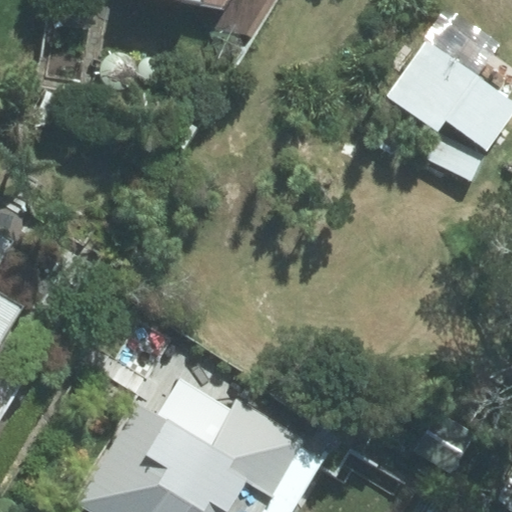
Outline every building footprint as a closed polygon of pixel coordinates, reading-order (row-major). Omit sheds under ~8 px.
[(484,81),(427,43),(416,59),(419,60),(392,100),(446,136),(484,81)] [(178,152),(191,129),(166,113),(152,138),(178,152)] [(472,187),(486,159),(440,136),(426,164),(472,187)] [(0,355),(26,314),(0,296),(0,276),(17,248),(0,237),(0,355)] [(265,511),(307,445),(240,403),(211,449),(138,404),(77,505),(87,511),(265,511)] [(511,511),(511,481),(500,501),(509,507),(508,510),(511,511)] [(460,511),(427,489),(411,511),(460,511)]
